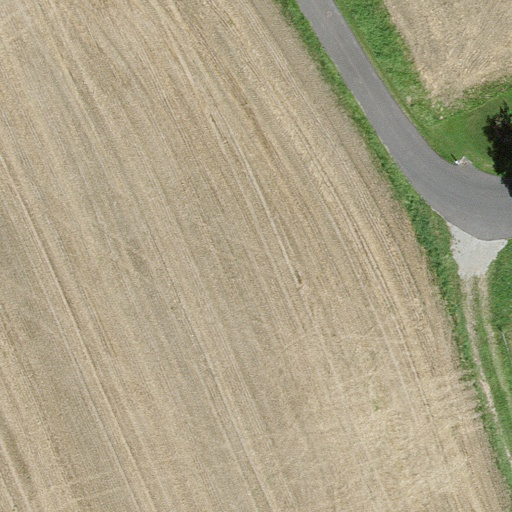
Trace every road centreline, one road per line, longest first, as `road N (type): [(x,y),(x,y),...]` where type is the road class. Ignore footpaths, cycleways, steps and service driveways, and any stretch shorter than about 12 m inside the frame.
road 1 (unclassified): [(511,214),(481,217),(414,172),(307,0)]
road 2 (track): [(481,217),(484,313),(511,393)]
